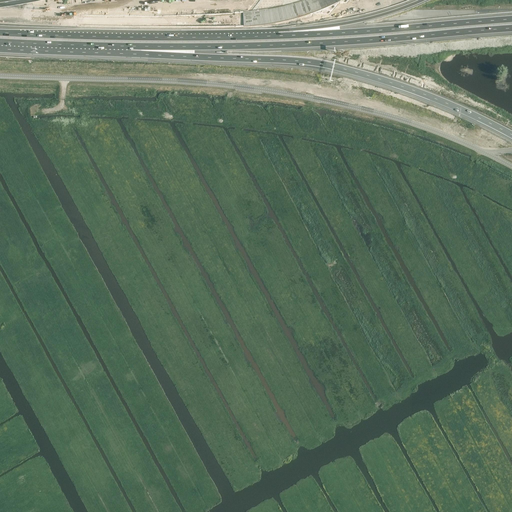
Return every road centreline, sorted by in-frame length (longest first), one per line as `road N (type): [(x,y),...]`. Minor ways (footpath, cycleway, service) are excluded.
road 1 (unclassified): [(511,165),(440,132),(289,94),(0,75)]
road 2 (motorway): [(23,36),(308,62),(446,105),(511,138)]
road 3 (motorway): [(23,36),(511,26)]
road 4 (motorway): [(374,13),(254,1),(0,2)]
road 5 (motorway): [(0,15),(239,20),(323,0)]
road 6 (motorway): [(511,17),(374,13)]
